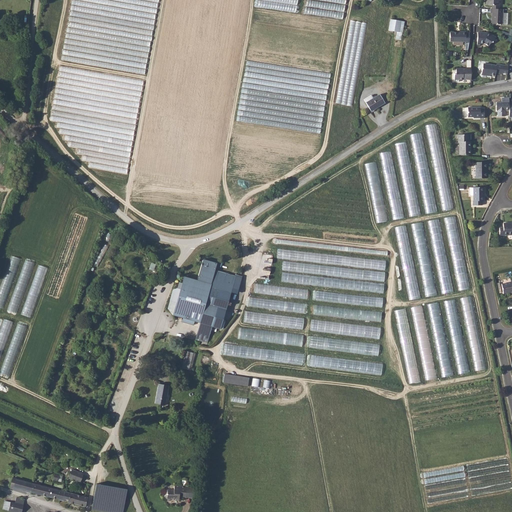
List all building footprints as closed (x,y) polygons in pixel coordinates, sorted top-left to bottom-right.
[(503,10),(490,10),(490,14),(492,14),(491,24),(502,25),(503,10)] [(391,20),(389,30),(398,32),(396,39),(401,40),(404,22),(391,20)] [(465,42),(465,43),(465,50),(468,50),(469,46),(469,43),(469,33),(466,33),(466,32),(458,32),(458,33),(453,33),(453,42),(465,42)] [(486,33),(477,33),(477,46),(480,46),(480,44),(484,44),(488,47),(490,44),(492,43),(496,38),(490,35),(489,36),(487,34),(486,34),(486,33)] [(487,76),(488,75),(495,76),(496,74),(501,74),(502,73),(507,74),(508,66),(496,65),(496,66),(483,64),(482,74),(483,76),(487,76)] [(471,80),(471,68),(465,68),(465,69),(456,69),(456,74),(454,74),(454,82),(460,82),(460,80),(471,80)] [(373,98),(366,102),(371,112),(385,103),(380,94),(373,98)] [(509,104),(509,102),(496,102),(496,110),(498,110),(497,116),(505,116),(505,110),(509,110),(509,104)] [(468,108),(468,117),(475,118),(475,119),(484,119),(484,109),(480,109),(480,108),(468,108)] [(436,139),(436,140),(440,139),(437,123),(426,125),(429,140),(436,139)] [(421,132),(410,134),(413,148),(415,148),(414,142),(421,141),(421,144),(416,145),(416,147),(424,145),(421,132)] [(469,134),(458,135),(458,142),(459,142),(459,155),(471,154),(471,149),(470,149),(470,141),(469,141),(469,134)] [(420,214),(407,141),(396,143),(409,216),(420,214)] [(392,219),(404,218),(392,151),(381,152),(392,219)] [(376,222),(387,221),(377,161),(366,163),(376,222)] [(487,162),(475,162),(476,178),(486,178),(486,167),(487,167),(487,162)] [(483,187),(473,187),(474,200),(473,201),(473,205),(482,205),(482,201),(483,201),(483,187)] [(444,218),(447,231),(457,229),(454,215),(444,218)] [(429,220),(430,234),(434,233),(433,228),(440,227),(439,219),(429,220)] [(424,229),(422,222),(412,224),(413,231),(424,229)] [(511,224),(508,224),(508,223),(503,223),(503,227),(499,227),(499,235),(511,234),(511,224)] [(396,227),(400,249),(404,248),(404,249),(410,248),(406,225),(396,227)] [(104,243),(95,264),(99,266),(108,245),(104,243)] [(434,246),(441,293),(453,292),(445,244),(434,246)] [(278,249),(277,258),(314,261),(314,260),(319,261),(320,253),(278,249)] [(386,260),(333,255),(333,264),(385,269),(386,260)] [(12,256),(0,292),(0,306),(4,308),(20,258),(12,256)] [(175,319),(177,320),(178,316),(186,318),(200,322),(195,339),(207,342),(212,326),(220,328),(232,288),(238,289),(241,277),(215,271),(217,262),(203,259),(197,278),(183,274),(181,283),(185,284),(175,319)] [(18,313),(34,263),(25,260),(9,310),(18,313)] [(282,271),(385,280),(386,271),(283,262),(282,271)] [(32,317),(47,267),(39,264),(23,315),(32,317)] [(455,267),(458,290),(469,288),(467,266),(455,267)] [(282,281),(384,292),(385,283),(283,272),(282,281)] [(427,296),(437,294),(433,276),(428,277),(428,279),(423,280),(427,296)] [(511,282),(501,284),(503,294),(511,292),(511,282)] [(255,283),(254,293),(307,298),(308,288),(255,283)] [(410,299),(421,297),(418,288),(415,289),(416,291),(412,292),(412,295),(409,296),(410,299)] [(316,301),(383,306),(383,297),(316,291),(316,301)] [(461,297),(462,306),(467,306),(467,309),(473,309),(472,296),(461,297)] [(304,312),(305,302),(250,297),(249,307),(304,312)] [(314,305),(313,315),(381,321),(382,311),(314,305)] [(422,305),(412,307),(414,315),(424,313),(422,305)] [(406,308),(396,310),(397,322),(408,321),(406,308)] [(244,322),(303,328),(305,317),(245,311),(244,322)] [(0,336),(0,359),(12,321),(4,319),(1,332),(4,333),(2,337),(0,336)] [(312,319),(310,331),(380,338),(381,326),(312,319)] [(11,376),(25,325),(16,323),(2,373),(11,376)] [(239,328),(238,339),(302,345),(304,334),(239,328)] [(379,355),(380,343),(311,336),(310,348),(379,355)] [(225,344),(223,355),(303,364),(304,352),(225,344)] [(191,370),(196,353),(187,350),(182,367),(191,370)] [(382,374),(383,362),(311,355),(310,367),(382,374)] [(249,385),(250,377),(224,374),(223,382),(249,385)] [(260,386),(260,378),(253,378),(252,386),(260,386)] [(158,383),(155,403),(165,405),(169,385),(158,383)] [(72,470),(69,478),(79,482),(83,474),(82,474),(72,470)] [(12,478),(10,487),(53,498),(60,499),(62,491),(20,480),(12,478)] [(123,511),(127,489),(96,483),(92,508),(110,511),(123,511)] [(167,494),(164,496),(168,501),(171,499),(178,500),(179,497),(185,498),(184,498),(192,499),(193,489),(186,488),(174,487),(174,491),(167,490),(167,494)] [(62,491),(60,499),(85,506),(87,497),(62,491)] [(10,502),(8,511),(12,511),(21,511),(23,505),(14,503),(10,502)]
